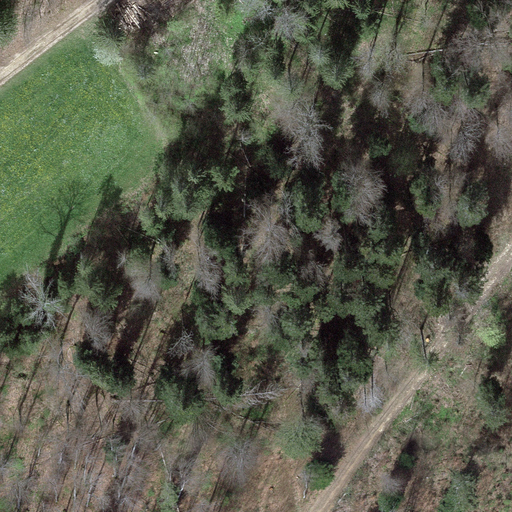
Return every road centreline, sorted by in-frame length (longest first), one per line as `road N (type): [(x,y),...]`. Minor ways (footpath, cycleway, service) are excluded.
road 1 (track): [(320,511),(511,259)]
road 2 (track): [(0,83),(111,0)]
